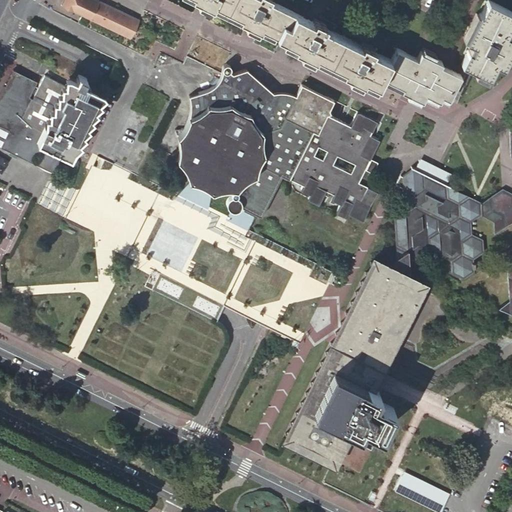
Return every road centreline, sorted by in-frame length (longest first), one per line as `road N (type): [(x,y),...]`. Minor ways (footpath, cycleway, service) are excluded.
road 1 (tertiary): [(334,511),(0,349)]
road 2 (tertiary): [(0,407),(208,511)]
